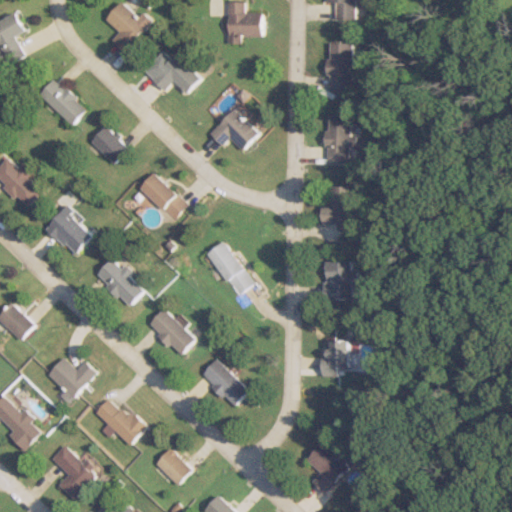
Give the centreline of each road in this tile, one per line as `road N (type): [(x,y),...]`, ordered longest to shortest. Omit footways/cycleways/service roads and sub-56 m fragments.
road 1 (residential): [(294,0),(293,407),(248,464)]
road 2 (residential): [(0,228),(298,511)]
road 3 (residential): [(294,199),(233,192),(210,179),(75,48),(56,0)]
